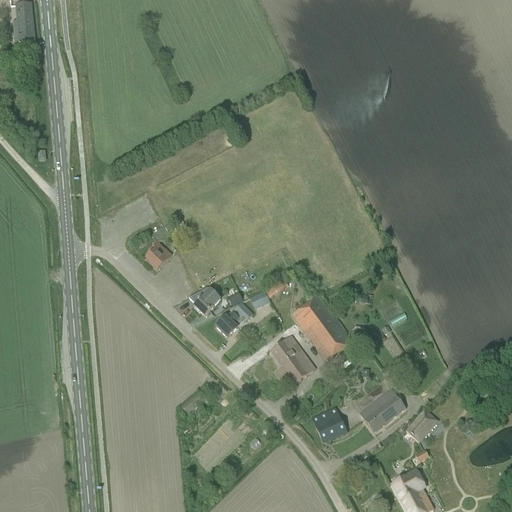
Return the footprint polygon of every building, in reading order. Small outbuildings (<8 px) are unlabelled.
[(12,23),(14,44),(34,42),(30,6),(15,7),(16,23),(12,23)] [(151,238),(155,243),(152,245),(154,247),(148,253),(151,255),(145,261),(157,272),(171,258),(158,245),(169,236),(165,229),(151,238)] [(203,298),(193,307),(204,318),(220,302),(209,292),(203,298)] [(264,293),(249,301),(255,312),(269,304),(264,293)] [(238,294),(228,300),(232,308),(243,302),(238,294)] [(352,344),(318,298),(292,318),(325,364),(352,344)] [(245,324),(253,316),(241,305),(233,313),(245,324)] [(225,318),(222,321),(215,328),(227,340),(237,330),(232,326),(238,319),(233,314),(227,320),(225,318)] [(290,338),(278,347),(270,353),(282,370),(276,375),(288,392),(314,372),(301,353),(290,338)] [(391,392),(367,410),(359,416),(373,435),(405,411),(391,392)] [(205,400),(200,394),(181,409),(186,416),(205,400)] [(347,435),(335,410),(311,421),(323,446),(347,435)] [(419,446),(438,423),(424,411),(404,433),(419,446)] [(414,458),(417,462),(418,466),(429,460),(425,451),(414,458)] [(421,493),(412,475),(400,481),(392,486),(401,504),(421,493)] [(423,492),(421,493),(401,504),(405,511),(433,511),(434,511),(423,492)]
